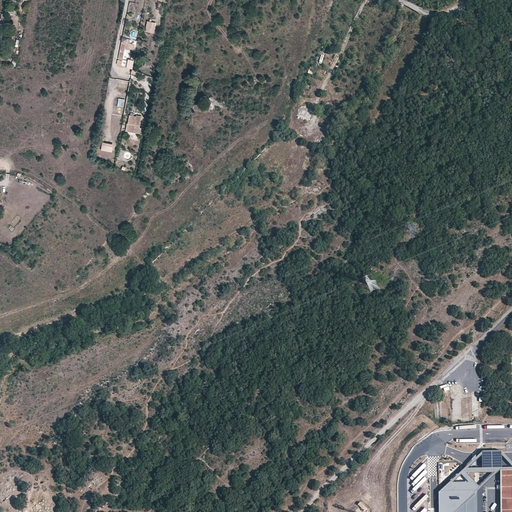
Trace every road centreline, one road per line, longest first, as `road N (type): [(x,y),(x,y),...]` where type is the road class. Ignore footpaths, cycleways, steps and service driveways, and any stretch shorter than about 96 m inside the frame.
road 1 (unclassified): [(511,308),(297,511)]
road 2 (track): [(0,166),(62,194),(122,241)]
